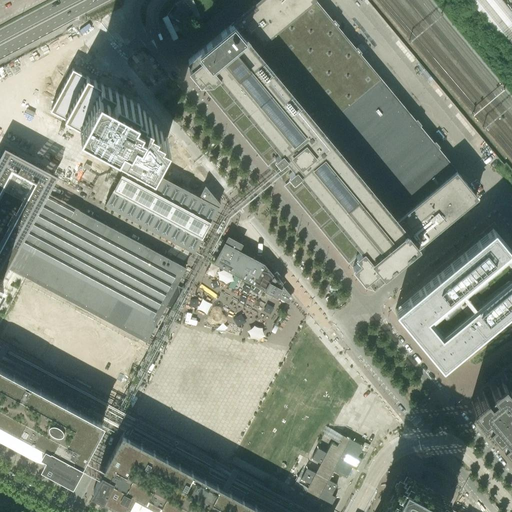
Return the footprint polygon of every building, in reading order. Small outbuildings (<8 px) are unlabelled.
[(162,16),(171,38),(180,33),(202,22),(192,0),(177,0),(174,1),(166,15),(162,16)] [(190,63),(187,66),(189,69),(188,69),(200,83),(205,89),(204,90),(205,89),(208,93),(207,94),(208,94),(209,93),(210,95),(267,163),(264,166),(282,188),(285,186),(298,201),(363,280),(367,277),(372,282),(383,273),(384,275),(384,274),(383,273),(386,270),(388,271),(387,270),(410,250),(414,247),(417,245),(418,246),(417,244),(420,242),(421,243),(422,243),(420,242),(430,234),(432,232),(461,208),(462,210),(461,208),(465,205),(466,207),(466,206),(465,205),(475,196),(470,190),(471,190),(460,177),(437,148),(439,147),(435,141),(432,143),(419,126),(421,124),(416,119),(414,121),(359,54),(361,52),(356,47),(354,48),(336,26),(338,25),(333,19),(331,21),(313,0),(260,0),(229,26),(227,25),(228,27),(225,29),(224,28),(225,29),(203,47),(202,46),(203,48),(199,51),(198,49),(198,50),(199,51),(188,60),(190,63)] [(511,13),(501,0),(469,0),(511,54),(511,13)] [(73,68),(50,110),(153,165),(167,138),(160,134),(162,131),(154,127),(156,124),(149,121),(150,118),(143,114),(145,110),(138,107),(139,104),(73,68)] [(129,161),(117,182),(106,204),(105,203),(105,204),(193,251),(218,204),(219,203),(205,187),(204,187),(199,197),(164,179),(128,160),(129,161)] [(147,339),(147,338),(154,325),(157,320),(180,277),(185,268),(169,260),(81,212),(78,211),(78,210),(44,192),(45,190),(37,186),(36,187),(26,182),(26,183),(0,168),(0,260),(127,328),(146,339),(147,339)] [(395,310),(394,310),(395,311),(395,312),(440,365),(440,366),(441,366),(442,366),(443,366),(455,355),(511,307),(511,251),(493,229),(492,229),(408,299),(396,309),(395,310)] [(263,264),(237,251),(241,244),(228,237),(214,262),(215,263),(288,302),(290,297),(263,264)] [(207,307),(219,299),(210,287),(198,295),(207,307)] [(511,367),(470,403),(472,406),(480,416),(484,413),(487,418),(484,420),(495,433),(498,430),(502,435),(499,438),(509,451),(511,448),(511,397),(510,396),(511,394),(511,367)] [(71,479),(101,423),(65,404),(23,381),(0,369),(0,441),(36,460),(71,479)] [(267,511),(266,511),(265,511),(256,507),(256,506),(254,505),(254,506),(252,505),(243,500),(244,499),(242,498),(241,499),(235,495),(230,493),(231,492),(229,491),(229,492),(218,486),(218,485),(216,484),(216,485),(210,482),(205,479),(204,478),(203,478),(194,473),(192,472),(193,472),(191,471),(191,472),(180,466),(180,465),(178,464),(178,465),(167,459),(167,458),(166,457),(165,458),(154,452),(155,451),(153,450),(153,451),(142,445),(142,444),(140,444),(129,438),(128,437),(127,437),(122,435),(102,473),(95,485),(93,489),(92,490),(125,508),(125,507),(124,507),(125,505),(137,511),(267,511)] [(317,448),(311,459),(346,477),(347,474),(349,475),(351,471),(350,470),(351,467),(356,469),(361,459),(357,456),(363,459),(367,450),(362,447),(362,446),(345,437),(344,440),(341,444),(340,447),(331,442),(327,450),(323,448),(322,450),(317,448)] [(296,476),(290,487),(295,489),(294,491),(298,494),(299,492),(303,494),(317,501),(318,498),(327,503),(325,505),(329,507),(335,497),(331,495),(337,484),(306,468),(301,479),(296,476)] [(398,474),(377,511),(446,511),(451,503),(398,474)]
